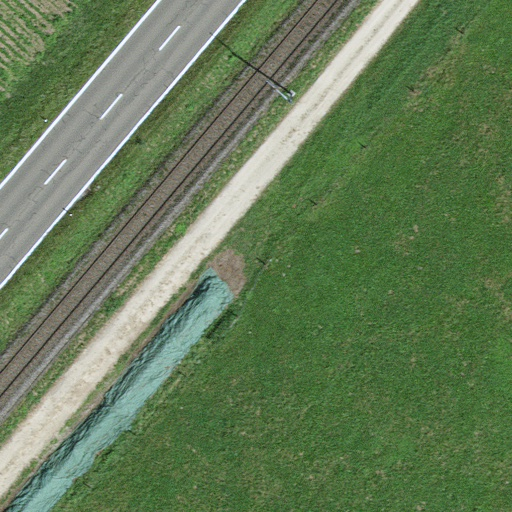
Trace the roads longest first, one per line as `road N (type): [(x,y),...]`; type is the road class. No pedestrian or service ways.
road 1 (track): [(405,0),(0,476)]
road 2 (primary): [(0,238),(202,0)]
